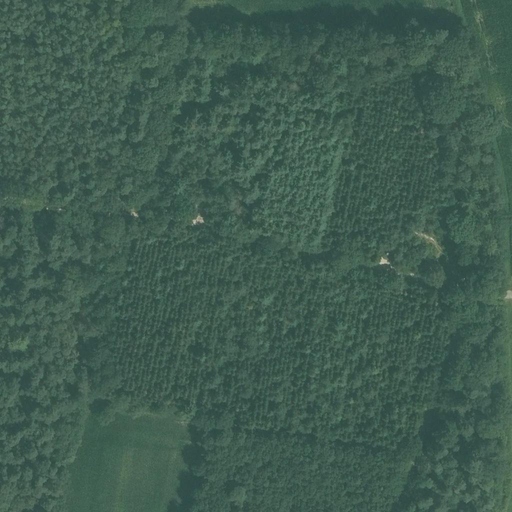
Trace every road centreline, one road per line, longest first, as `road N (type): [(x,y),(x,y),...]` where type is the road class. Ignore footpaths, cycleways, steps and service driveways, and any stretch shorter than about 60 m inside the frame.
road 1 (track): [(0,197),(164,208),(480,296)]
road 2 (unclassified): [(392,511),(473,301)]
road 3 (track): [(414,454),(210,423)]
